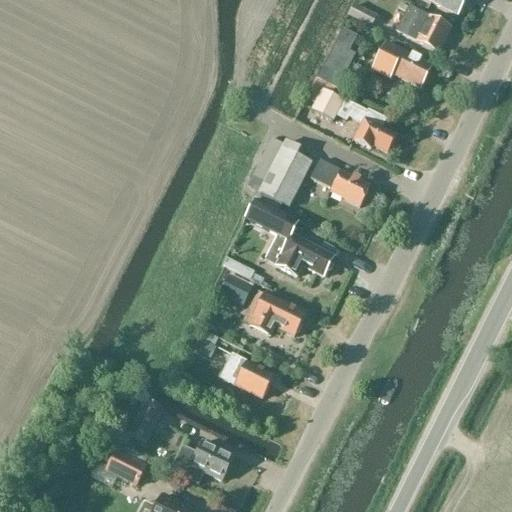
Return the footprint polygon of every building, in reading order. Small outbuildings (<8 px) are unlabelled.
[(430,0),(431,0),(429,5),(457,19),(466,0),(430,0)] [(438,56),(451,32),(427,19),(414,12),(400,5),(398,10),(405,13),(395,34),(415,44),(438,56)] [(376,18),(354,6),(348,19),(370,30),(376,18)] [(335,95),(355,57),(349,53),(356,38),(342,31),(316,82),(315,81),(314,84),(335,95)] [(386,47),(372,74),(389,82),(391,78),(419,92),(431,69),(386,47)] [(368,114),(352,106),(334,96),(335,95),(314,84),(305,101),(315,106),(312,112),(333,123),(336,117),(346,122),(348,118),(361,125),(352,144),(370,153),(373,149),(387,157),(396,139),(381,131),(386,122),(369,113),(368,114)] [(259,195),(255,204),(277,215),(282,206),(289,210),(310,167),(296,159),(297,158),(300,152),(285,144),(283,147),(272,141),(247,189),(258,195),(259,194),(259,195)] [(359,210),(370,189),(341,174),(319,163),(310,182),(331,192),(329,195),(359,210)] [(249,212),(244,221),(289,244),(281,258),(282,259),(276,269),(297,280),(302,269),(324,281),(334,260),(291,239),(293,235),(298,226),(277,215),(255,204),(253,203),(249,212)] [(248,326),(247,329),(270,340),(275,330),(293,340),(305,317),(263,296),(248,326)] [(211,362),(217,351),(204,344),(194,339),(189,351),(199,356),(211,362)] [(261,402),(267,390),(273,378),(231,357),(220,380),(261,402)] [(142,405),(126,440),(131,442),(145,448),(161,414),(142,405)] [(131,442),(126,440),(125,439),(121,447),(120,446),(106,475),(135,489),(145,471),(142,469),(147,460),(127,450),(131,442)] [(204,477),(221,485),(233,460),(202,445),(197,457),(181,450),(169,475),(198,488),(204,477)] [(163,499),(155,511),(186,511),(176,507),(177,506),(163,499)]
